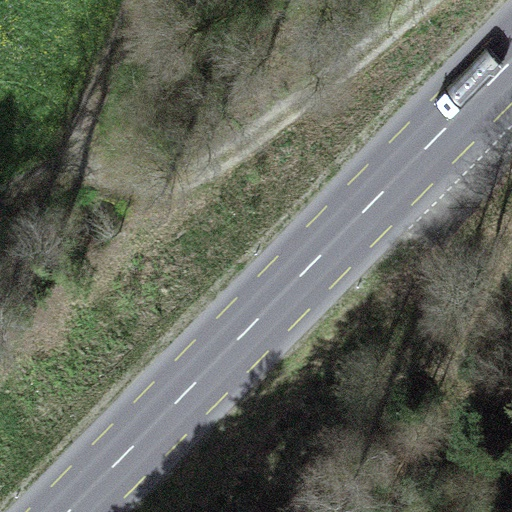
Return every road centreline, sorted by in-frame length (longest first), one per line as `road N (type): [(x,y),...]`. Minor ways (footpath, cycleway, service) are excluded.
road 1 (primary): [(511,66),(72,511)]
road 2 (track): [(0,249),(151,193),(238,144),(426,0)]
